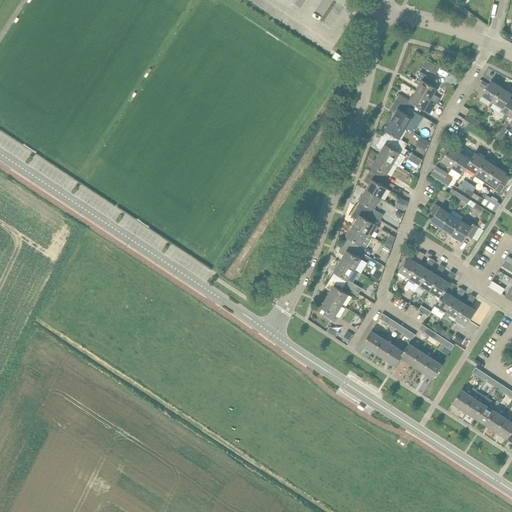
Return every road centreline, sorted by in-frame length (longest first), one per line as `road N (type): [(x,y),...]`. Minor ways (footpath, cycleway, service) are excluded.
road 1 (tertiary): [(270,333),(332,193),(378,10)]
road 2 (secondary): [(270,333),(0,154)]
road 3 (secondary): [(511,491),(270,333)]
road 4 (residential): [(404,230),(443,124),(492,45)]
